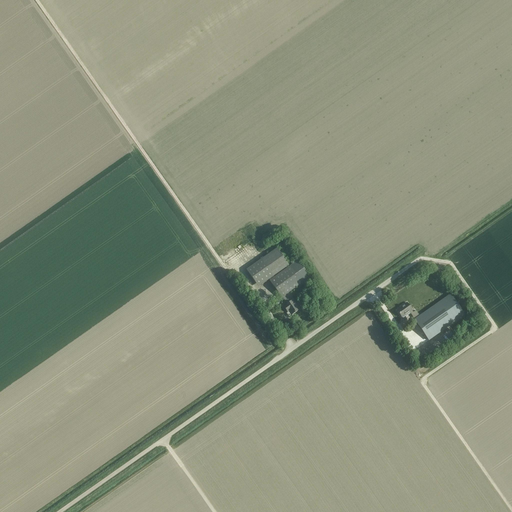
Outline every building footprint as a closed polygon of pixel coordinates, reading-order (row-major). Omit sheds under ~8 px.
[(273,277),(288,266),(276,249),(261,260),(250,267),(249,274),(256,283),(262,284),(273,277)] [(302,284),(309,278),(297,261),(270,280),(282,297),(288,293),(302,284)] [(288,293),(282,297),(286,302),(288,304),(284,307),(288,312),(289,311),(291,315),(299,310),(296,306),(297,306),(293,300),(294,300),(288,293)] [(420,316),(415,320),(414,320),(428,340),(464,315),(450,295),(420,316)] [(404,306),(397,311),(402,318),(410,312),(411,314),(415,320),(420,316),(416,311),(413,312),(412,311),(412,310),(407,303),(403,305),(404,306)]
